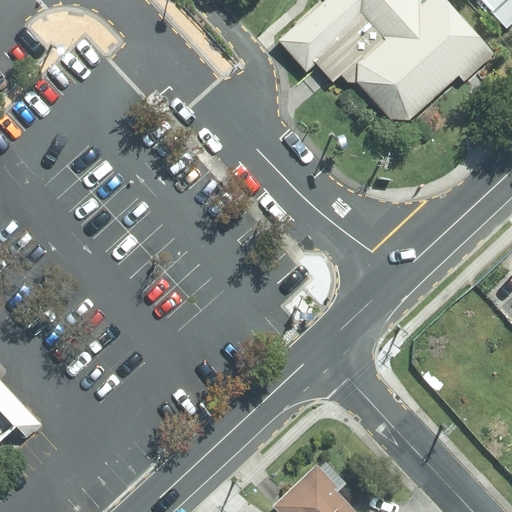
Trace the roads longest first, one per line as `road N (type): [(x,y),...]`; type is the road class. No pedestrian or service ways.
road 1 (secondary): [(511,174),(321,348)]
road 2 (secondary): [(321,348),(146,511)]
road 3 (residential): [(471,511),(321,348)]
